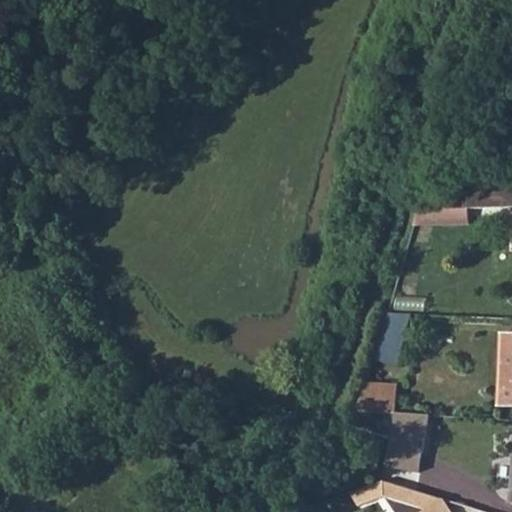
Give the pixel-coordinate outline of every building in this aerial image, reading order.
[(447,215),(447,203),(467,203),(467,215),(511,213),(511,193),(432,195),(433,215),(447,215)] [(447,215),(467,215),(467,203),(447,203),(447,215)] [(385,315),(370,365),(397,371),(399,362),(380,358),(390,315),(385,315)] [(380,358),(399,362),(409,319),(390,315),(380,358)] [(511,343),(500,343),(501,412),(511,411),(511,343)] [(357,407),(399,411),(401,387),(364,384),(357,407)] [(353,422),(384,438),(382,470),(415,472),(419,413),(399,411),(357,407),(353,422)] [(382,479),(374,482),(383,496),(388,503),(395,499),(403,511),(452,511),(445,501),(413,491),(382,479)] [(383,496),(374,482),(351,489),(348,490),(357,504),(383,496)] [(388,503),(394,511),(403,511),(395,499),(388,503)]
